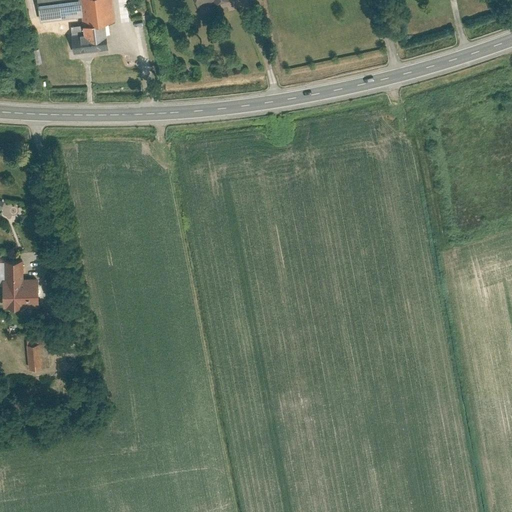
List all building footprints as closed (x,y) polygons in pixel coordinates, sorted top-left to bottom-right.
[(38,0),(41,19),(84,13),(81,0),(38,0)] [(111,0),(81,0),(84,13),(85,24),(105,21),(114,20),(111,0)] [(196,0),(201,14),(219,9),(217,1),(220,0),(196,0)] [(109,47),(105,21),(85,24),(86,34),(73,36),(72,36),(74,52),(109,47)] [(86,34),(85,24),(71,26),(73,36),(86,34)] [(37,301),(37,278),(23,278),(22,260),(0,260),(0,282),(4,283),(5,305),(21,305),(21,302),(37,301)] [(39,342),(28,344),(30,367),(41,365),(39,342)]
